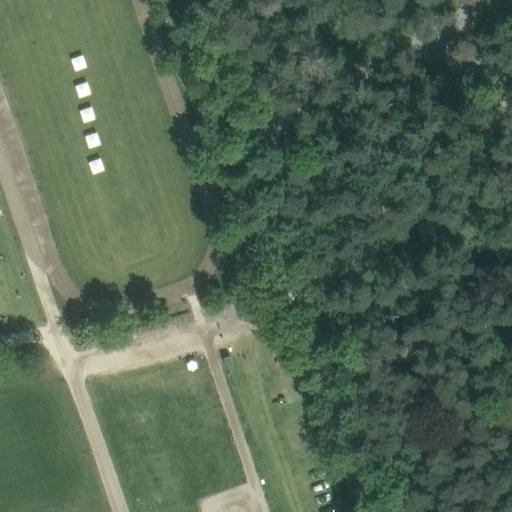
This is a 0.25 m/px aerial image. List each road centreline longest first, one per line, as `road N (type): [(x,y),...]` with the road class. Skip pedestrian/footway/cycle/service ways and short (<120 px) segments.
road 1 (track): [(245,135),(375,511)]
road 2 (unknown): [(222,323),(300,511)]
road 3 (unclassified): [(198,0),(245,135)]
